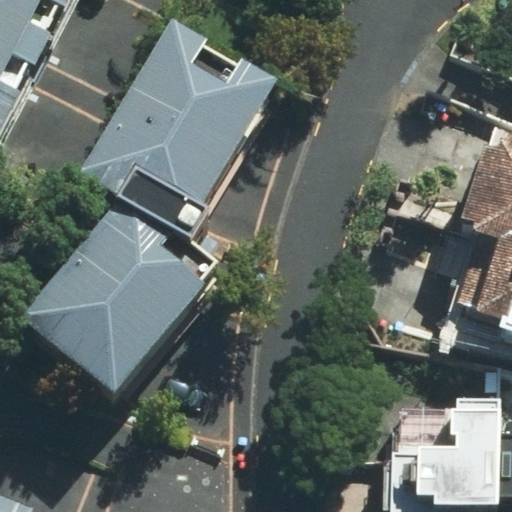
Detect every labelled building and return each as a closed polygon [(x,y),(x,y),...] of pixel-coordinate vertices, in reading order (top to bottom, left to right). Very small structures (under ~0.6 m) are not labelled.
[(0,0),(0,161),(48,69),(82,0),(0,0)] [(174,46),(80,198),(193,266),(277,115),(174,46)] [(496,170),(483,164),(459,238),(469,247),(470,254),(496,261),(490,279),(471,271),(456,321),(476,329),(473,336),(500,346),(497,355),(511,358),(511,163),(504,160),(496,170)] [(22,338),(115,420),(215,291),(115,228),(22,338)] [(448,424),(398,422),(400,467),(392,469),(391,482),(385,483),(384,511),(511,511),(511,457),(501,458),(502,418),(456,417),(447,418),(448,424)]
